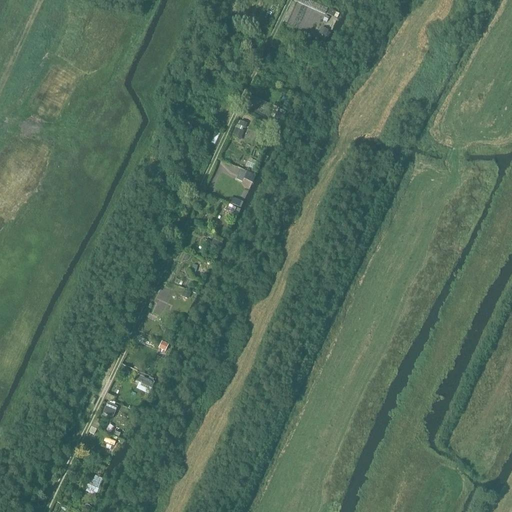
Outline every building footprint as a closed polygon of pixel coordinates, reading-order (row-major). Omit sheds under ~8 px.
[(334,18),(336,13),(329,9),(327,15),(334,18)] [(230,32),(233,26),(228,24),(225,30),(230,32)] [(326,38),(329,31),(322,28),(319,34),(326,38)] [(223,58),(227,52),(221,49),(218,54),(223,58)] [(218,65),(222,60),(217,57),(213,62),(218,65)] [(211,81),(214,76),(208,73),(205,78),(211,81)] [(192,89),(193,89),(200,93),(202,88),(195,84),(192,89)] [(240,140),(247,125),(239,121),(232,137),(240,140)] [(238,175),(244,178),(247,173),(240,170),(238,175)] [(243,203),(242,202),(234,199),(232,205),(239,208),(241,209),(243,203)] [(235,214),(237,209),(228,205),(226,210),(235,214)] [(188,300),(191,294),(184,291),(181,297),(188,300)] [(169,338),(172,331),(166,329),(163,335),(169,338)] [(165,352),(168,346),(162,343),(159,349),(165,352)] [(145,387),(148,380),(137,375),(134,381),(145,387)] [(113,418),(118,408),(108,404),(103,414),(113,418)] [(91,485),(99,488),(102,480),(94,477),(91,485)] [(99,488),(91,485),(88,484),(86,489),(97,493),(99,488)]
